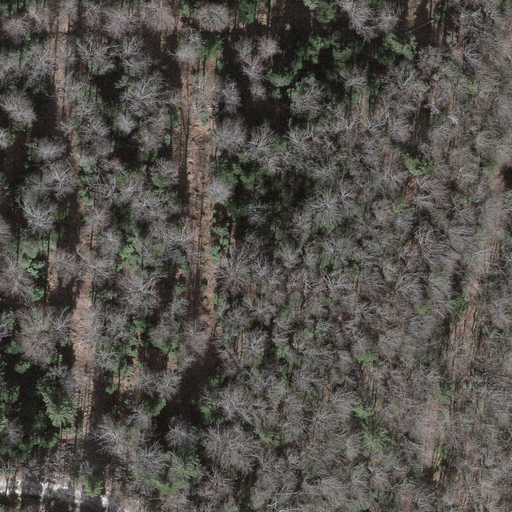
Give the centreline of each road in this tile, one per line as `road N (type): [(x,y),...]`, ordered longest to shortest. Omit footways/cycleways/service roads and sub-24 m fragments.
road 1 (track): [(0,18),(380,21)]
road 2 (track): [(511,152),(407,511)]
road 3 (track): [(121,511),(69,488),(0,485)]
